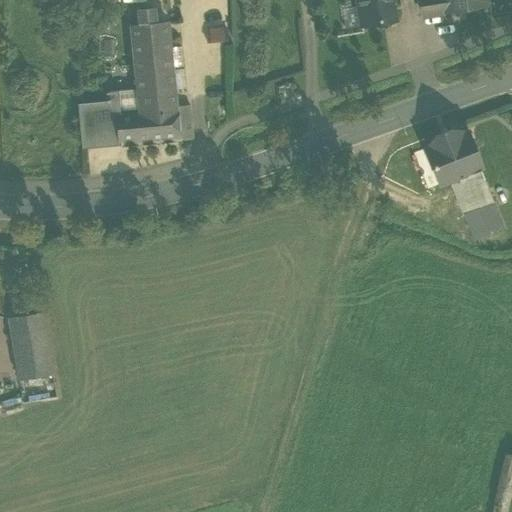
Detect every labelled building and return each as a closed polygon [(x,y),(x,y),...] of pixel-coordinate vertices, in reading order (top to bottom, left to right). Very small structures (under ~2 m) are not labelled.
[(392,0),(356,0),(357,6),(360,25),(395,19),(392,0)] [(441,0),(420,0),(424,15),(444,12),(441,0)] [(441,0),(444,12),(488,4),(486,0),(441,0)] [(345,27),(360,25),(357,6),(342,8),(345,27)] [(140,23),(153,22),(152,9),(139,10),(140,23)] [(153,22),(140,23),(131,24),(137,89),(137,91),(142,91),(173,88),(169,49),(166,21),(153,22)] [(226,28),(205,30),(206,42),(227,41),(226,28)] [(180,48),(169,49),(173,88),(184,87),(180,48)] [(119,110),(117,91),(105,92),(106,100),(77,103),(81,148),(120,145),(120,144),(192,138),(189,105),(174,106),(173,88),(142,91),(144,109),(119,110)] [(144,109),(142,91),(137,91),(137,89),(117,91),(119,110),(144,109)] [(466,133),(427,148),(441,183),(449,180),(480,167),(466,133)] [(480,167),(449,180),(464,215),(473,212),(481,231),(503,223),(480,167)] [(40,313),(7,319),(18,380),(52,373),(40,313)] [(510,483),(511,469),(511,453),(505,452),(500,481),(510,483)]
